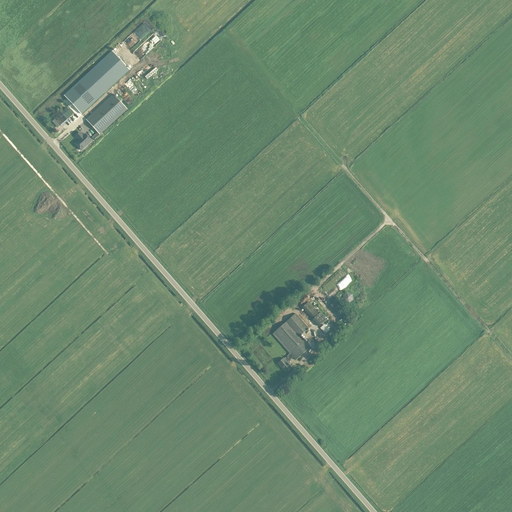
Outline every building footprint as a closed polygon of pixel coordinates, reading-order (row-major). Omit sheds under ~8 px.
[(129,69),(112,51),(65,96),(81,114),(129,69)] [(128,93),(124,97),(128,101),(133,98),(128,93)] [(113,94),(86,119),(100,134),(127,109),(113,94)] [(52,116),(60,125),(67,119),(59,110),(52,116)] [(92,140),(86,134),(83,137),(79,133),(75,137),(78,141),(75,144),(78,148),(79,147),(81,150),(92,140)] [(324,286),(329,291),(343,275),(338,271),(324,286)] [(319,314),(308,302),(302,308),(313,319),(312,320),(319,326),(327,319),(320,312),(319,314)] [(284,359),(284,358),(278,363),(286,373),(292,368),(287,362),(293,357),(296,360),(310,347),(300,336),(309,328),(296,314),(287,321),(273,334),(290,354),(284,359)] [(324,333),(329,329),(324,323),(319,327),(324,333)]
